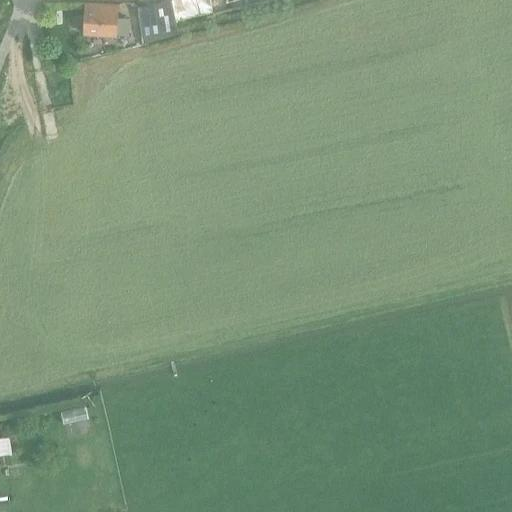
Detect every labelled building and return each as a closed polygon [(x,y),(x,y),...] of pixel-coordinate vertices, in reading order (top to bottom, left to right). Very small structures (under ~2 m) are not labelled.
[(173,0),(167,0),(161,1),(166,24),(175,22),(178,21),(173,0)] [(173,0),(178,21),(270,0),(173,0)] [(143,41),(178,33),(175,22),(166,24),(161,1),(137,7),(143,41)] [(129,35),(130,18),(118,17),(119,5),(86,2),(84,32),(129,35)] [(85,407),(61,412),(64,425),(88,419),(85,407)]
